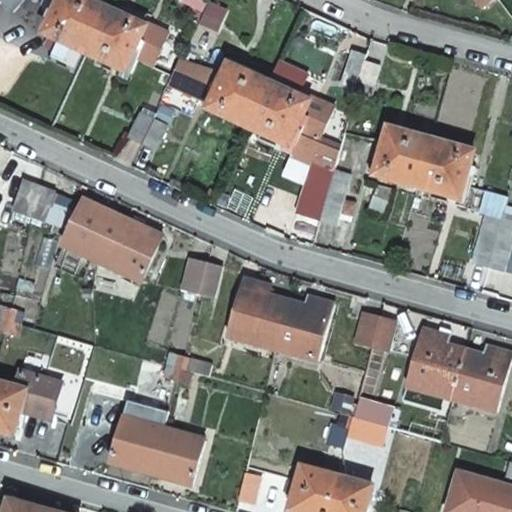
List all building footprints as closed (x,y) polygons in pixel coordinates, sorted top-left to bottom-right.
[(0,0),(11,10),(20,0),(0,0)] [(60,0),(45,33),(84,51),(105,6),(91,0),(60,0)] [(198,0),(195,8),(200,10),(204,0),(198,0)] [(210,15),(216,3),(209,0),(204,0),(200,10),(210,15)] [(497,0),(476,0),(485,11),(498,0),(497,0)] [(105,6),(84,51),(126,70),(132,56),(146,25),(145,25),(105,6)] [(132,56),(153,67),(169,33),(147,22),(145,25),(146,25),(132,56)] [(369,92),(382,51),(366,46),(363,55),(355,88),(369,92)] [(355,88),(363,55),(350,51),(339,83),(355,88)] [(170,82),(211,101),(223,75),(182,56),(170,82)] [(211,101),(208,108),(247,126),(267,81),(229,63),(223,75),(211,101)] [(267,81),(247,126),(287,144),(294,131),(308,99),(307,99),(267,81)] [(307,99),(308,99),(294,131),(317,142),(334,107),(309,95),(307,99)] [(140,144),(151,119),(138,113),(127,138),(140,144)] [(140,144),(153,150),(164,124),(151,119),(140,144)] [(383,139),(373,173),(416,185),(429,139),(387,126),(383,139)] [(429,139),(416,185),(459,198),(464,183),(473,152),(429,139)] [(330,179),(333,168),(317,164),(303,216),(319,220),(330,179)] [(336,225),(347,184),(330,179),(319,220),(336,225)] [(11,210),(30,217),(36,185),(21,180),(11,210)] [(43,222),(53,192),(36,185),(30,217),(43,222)] [(63,246),(94,260),(141,281),(161,235),(129,220),(84,200),(63,246)] [(498,225),(500,218),(485,214),(482,221),(498,225)] [(498,225),(511,229),(511,221),(500,218),(498,225)] [(470,262),(486,266),(498,225),(482,221),(470,262)] [(501,271),(511,233),(511,229),(498,225),(486,266),(501,271)] [(199,295),(205,268),(207,262),(190,257),(182,291),(199,295)] [(205,268),(219,272),(221,265),(207,262),(205,268)] [(212,299),(219,272),(205,268),(199,295),(212,299)] [(275,347),(276,340),(286,301),(267,295),(258,293),(261,282),(243,278),(228,334),(275,347)] [(258,293),(267,295),(270,285),(261,282),(258,293)] [(276,340),(275,347),(318,359),(334,303),(317,298),(313,309),(286,301),(276,340)] [(0,318),(7,320),(10,307),(0,304),(0,318)] [(12,322),(15,309),(10,307),(7,320),(12,322)] [(356,340),(372,345),(378,317),(363,313),(356,340)] [(385,348),(392,321),(378,317),(372,345),(385,348)] [(403,383),(452,398),(463,351),(434,343),(438,332),(420,327),(403,383)] [(496,410),(511,359),(511,353),(494,349),(490,360),(463,351),(452,398),(496,410)] [(180,368),(183,356),(179,355),(169,352),(166,364),(175,367),(180,368)] [(180,368),(185,369),(188,358),(183,356),(180,368)] [(180,368),(175,367),(166,364),(163,375),(176,378),(180,368)] [(62,379),(21,368),(17,384),(27,387),(21,410),(28,412),(30,405),(53,411),(62,379)] [(190,382),(193,371),(185,369),(180,368),(176,378),(190,382)] [(27,387),(17,384),(0,379),(0,431),(13,435),(21,410),(27,387)] [(121,416),(122,417),(162,428),(167,410),(127,399),(121,416)] [(342,414),(355,417),(358,407),(345,403),(342,414)] [(352,429),(356,418),(355,417),(342,414),(339,425),(352,429)] [(144,471),(193,485),(205,439),(162,428),(122,417),(121,416),(109,462),(144,471)] [(291,511),(364,511),(372,487),(338,477),(301,467),(289,511),(291,511)] [(252,502),(259,476),(246,473),(239,498),(252,502)] [(511,511),(511,489),(454,473),(442,511),(511,511)] [(50,511),(43,510),(7,499),(3,511),(50,511)]
